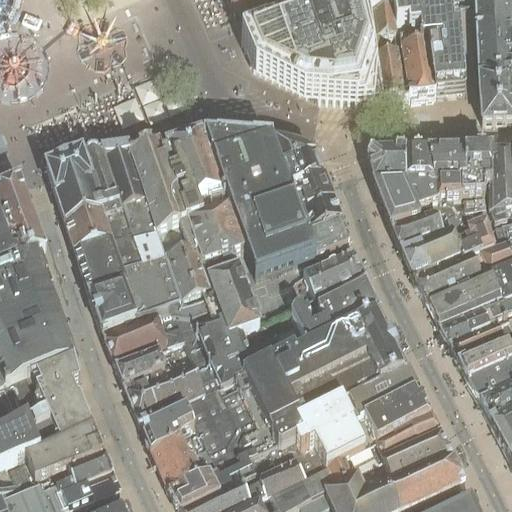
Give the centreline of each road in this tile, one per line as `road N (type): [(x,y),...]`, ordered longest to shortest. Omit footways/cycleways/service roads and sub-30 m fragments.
road 1 (residential): [(496,511),(369,250),(336,157),(312,136)]
road 2 (residential): [(35,188),(99,387),(151,511)]
